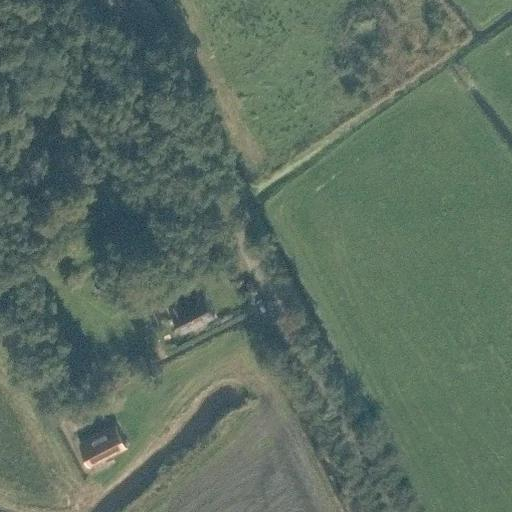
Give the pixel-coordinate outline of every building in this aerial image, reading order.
[(18,141),(8,158),(17,174),(37,178),(46,159),(38,142),(18,141)] [(47,253),(27,263),(34,277),(54,266),(47,253)] [(156,294),(144,300),(152,315),(162,310),(166,316),(173,312),(181,328),(214,311),(202,287),(181,298),(179,294),(161,303),(156,294)] [(79,409),(64,418),(71,432),(87,423),(79,409)] [(124,446),(114,427),(78,445),(89,465),(124,446)]
